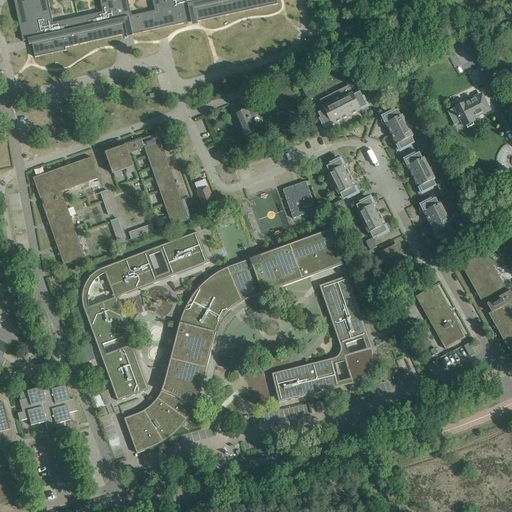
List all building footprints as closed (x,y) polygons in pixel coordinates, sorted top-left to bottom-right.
[(13,0),(15,7),(23,41),(32,39),(33,43),(32,43),(35,57),(62,51),(66,51),(66,48),(81,44),(112,38),(128,34),(127,33),(131,32),(132,35),(148,31),(182,24),(193,22),(192,20),(196,19),(196,22),(228,15),(278,4),(276,0),(151,0),(154,9),(154,11),(153,11),(132,16),(131,16),(130,12),(127,0),(100,0),(102,9),(103,12),(100,13),(92,14),(94,22),(65,29),(63,21),(55,23),(53,23),(52,16),(48,0),(13,0)] [(464,71),(475,66),(464,41),(447,49),(456,68),(462,65),(464,71)] [(410,63),(399,69),(406,81),(416,75),(410,63)] [(490,72),(479,77),(488,95),(499,90),(490,72)] [(361,81),(355,84),(359,91),(364,88),(361,81)] [(349,85),(339,90),(351,115),(361,110),(362,113),(368,110),(366,106),(367,106),(360,92),(354,95),(349,85)] [(339,90),(329,95),(342,120),(351,115),(339,90)] [(324,110),(318,113),(325,127),(326,127),(328,130),(334,127),(332,124),(342,120),(329,95),(319,100),(324,110)] [(465,103),(448,112),(454,125),(462,121),(464,126),(466,125),(468,128),(474,125),(472,122),(474,121),(472,118),(489,109),(484,100),(482,95),(465,103)] [(402,102),(395,105),(398,110),(405,107),(402,102)] [(315,105),(306,109),(309,116),(318,112),(315,105)] [(255,106),(235,114),(245,136),(256,131),(251,118),(258,115),(255,106)] [(384,117),(380,119),(383,125),(386,124),(391,134),(407,126),(402,115),(400,116),(397,110),(384,117)] [(407,126),(391,134),(396,144),(393,145),(397,151),(400,149),(401,150),(414,143),(411,137),(413,136),(407,126)] [(125,145),(105,152),(113,174),(134,166),(129,153),(144,148),(172,226),(189,220),(158,134),(142,139),(142,138),(125,144),(125,145)] [(421,138),(414,142),(420,152),(427,149),(425,144),(421,138)] [(406,160),(402,162),(405,168),(408,167),(413,177),(429,168),(424,157),(422,158),(419,152),(405,160),(406,160)] [(92,157),(33,178),(41,199),(42,199),(43,204),(42,205),(63,264),(85,257),(64,197),(63,197),(61,192),(99,178),(92,157)] [(340,160),(326,167),(329,173),(328,173),(333,184),(350,176),(345,165),(347,164),(344,158),(341,160),(340,160)] [(324,162),(317,166),(320,171),(326,167),(324,162)] [(429,168),(413,177),(418,187),(415,188),(418,194),(422,192),(422,193),(437,186),(433,180),(435,179),(429,168)] [(350,176),(333,184),(339,195),(340,194),(343,200),(357,193),(357,192),(361,190),(358,184),(355,186),(350,176)] [(296,185),(283,190),(293,219),(305,214),(303,209),(314,205),(306,181),(299,184),(296,185)] [(444,181),(437,184),(442,195),(449,192),(444,181)] [(208,187),(197,191),(204,210),(210,207),(215,205),(208,187)] [(108,190),(100,193),(109,216),(116,213),(108,190)] [(370,198),(356,205),(359,211),(358,212),(363,223),(380,214),(375,204),(377,203),(374,197),(371,199),(370,198)] [(422,206),(418,208),(421,213),(424,212),(429,222),(446,214),(440,203),(439,204),(436,198),(422,205),(422,206)] [(336,203),(328,207),(331,213),(333,212),(339,209),(345,205),(343,200),(336,203)] [(345,205),(339,209),(341,214),(348,210),(345,205)] [(380,214),(363,223),(369,233),(370,233),(373,239),(387,231),(391,229),(388,223),(385,224),(380,214)] [(446,214),(429,222),(434,232),(432,234),(435,240),(438,238),(439,238),(453,231),(450,225),(451,225),(446,214)] [(118,219),(111,221),(119,244),(126,241),(118,219)] [(152,224),(129,232),(131,239),(154,231),(152,224)] [(460,227),(453,231),(457,239),(464,236),(460,227)] [(230,266),(226,268),(241,302),(244,301),(343,265),(330,230),(230,266)] [(197,232),(159,246),(161,252),(169,272),(171,277),(209,263),(197,232)] [(507,237),(497,242),(500,248),(510,242),(507,237)] [(373,238),(366,242),(370,250),(377,247),(373,238)] [(395,244),(378,253),(389,274),(406,265),(402,258),(401,259),(398,252),(399,252),(395,244)] [(147,251),(109,266),(121,296),(159,282),(157,276),(150,256),(147,251)] [(485,252),(461,266),(476,292),(478,291),(479,294),(478,295),(484,307),(487,305),(491,312),(488,314),(495,325),(496,325),(498,327),(496,328),(511,355),(511,354),(511,293),(510,291),(508,292),(485,252)] [(348,276),(319,286),(332,322),(333,327),(340,346),(346,344),(363,338),(369,336),(348,276)] [(83,291),(82,294),(88,295),(89,292),(89,290),(90,288),(91,286),(92,284),(93,282),(95,281),(90,277),(88,279),(87,282),(85,285),(84,288),(83,291)] [(174,346),(166,377),(202,387),(217,330),(218,327),(220,323),(221,320),(223,317),(226,314),(228,311),(230,309),(206,281),(204,283),(199,288),(195,293),(191,298),(187,304),(184,311),(182,315),(181,319),(180,324),(174,346)] [(436,285),(416,297),(441,342),(445,349),(466,338),(462,330),(453,314),(451,315),(450,312),(451,311),(436,285)] [(90,307),(84,309),(98,347),(103,344),(123,337),(129,335),(118,305),(115,298),(90,307)] [(401,305),(385,311),(389,321),(404,316),(401,305)] [(0,366),(1,367),(5,359),(2,357),(4,354),(4,353),(8,346),(12,348),(17,339),(0,328),(0,318),(1,317),(0,316),(0,366)] [(469,343),(464,346),(469,356),(474,354),(469,343)] [(89,345),(76,350),(81,364),(95,359),(91,350),(89,345)] [(107,354),(101,356),(118,401),(149,390),(132,345),(127,347),(107,354)] [(348,354),(344,356),(345,360),(345,362),(350,379),(352,385),(355,384),(357,383),(359,381),(361,380),(363,378),(365,376),(367,374),(369,372),(370,370),(371,368),(372,365),(373,362),(373,360),(373,357),(374,355),(373,352),(373,350),(372,347),(367,349),(350,354),(348,354)] [(309,364),(272,374),(279,403),(341,387),(340,381),(335,364),(334,358),(314,363),(309,364)] [(22,412),(17,413),(19,421),(22,420),(27,419),(29,419),(31,426),(45,422),(47,429),(48,429),(56,427),(56,424),(70,420),(68,413),(77,411),(74,399),(69,400),(65,386),(46,391),(47,393),(43,394),(41,387),(26,391),(28,398),(19,401),(22,412)] [(140,427),(129,431),(137,454),(145,451),(148,450),(152,448),(155,447),(162,443),(169,439),(175,434),(181,428),(186,423),(190,416),(194,410),(196,405),(162,390),(160,394),(157,398),(155,401),(152,404),(149,407),(146,409),(142,412),(138,413),(134,415),(135,415),(136,415),(140,427)] [(0,431),(10,429),(2,402),(0,402),(0,431)] [(0,505),(24,499),(19,481),(13,483),(7,464),(5,455),(3,448),(0,449),(0,505)]
